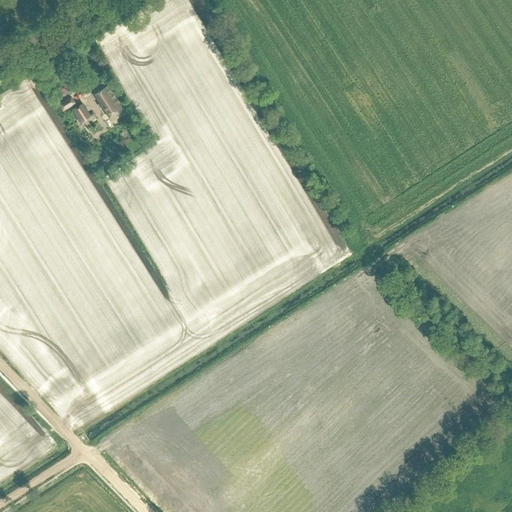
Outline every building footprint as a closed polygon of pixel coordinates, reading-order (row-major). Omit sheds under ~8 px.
[(107,85),(94,93),(112,121),(125,113),(107,85)] [(89,113),(97,110),(90,94),(82,98),(89,113)] [(57,103),(62,111),(75,103),(70,95),(57,103)] [(82,102),(70,109),(80,124),(91,116),(82,102)] [(110,158),(106,153),(99,157),(103,163),(110,158)]
